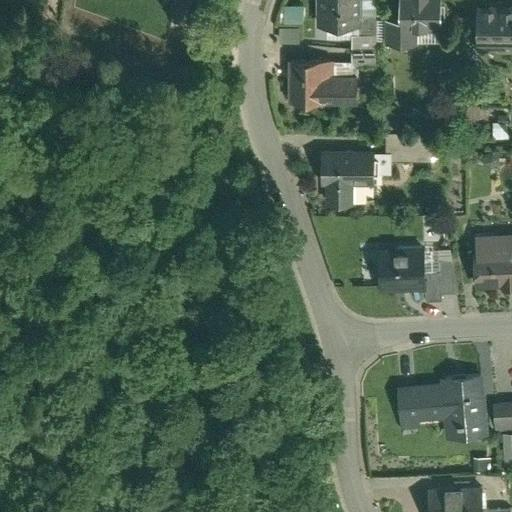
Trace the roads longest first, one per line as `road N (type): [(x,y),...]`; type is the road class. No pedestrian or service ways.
road 1 (residential): [(256,0),(251,106),(340,346)]
road 2 (residential): [(340,346),(511,317)]
road 3 (residential): [(340,346),(355,511)]
